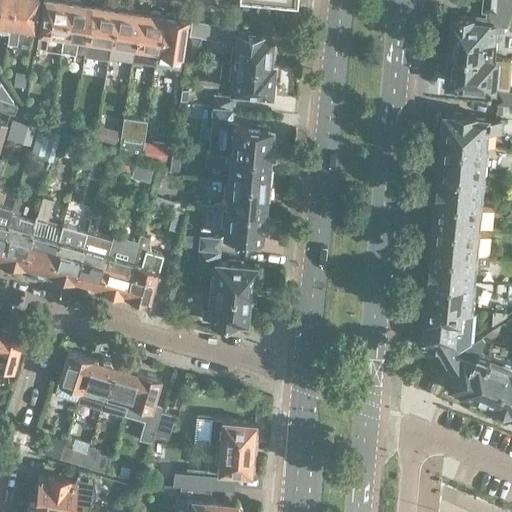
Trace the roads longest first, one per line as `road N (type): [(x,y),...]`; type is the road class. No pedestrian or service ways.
road 1 (primary): [(366,410),(401,0)]
road 2 (primary): [(341,0),(303,382)]
road 3 (residential): [(303,382),(54,306)]
road 4 (residential): [(0,491),(54,306)]
road 5 (residential): [(511,468),(366,410)]
road 6 (primary): [(303,382),(294,511)]
